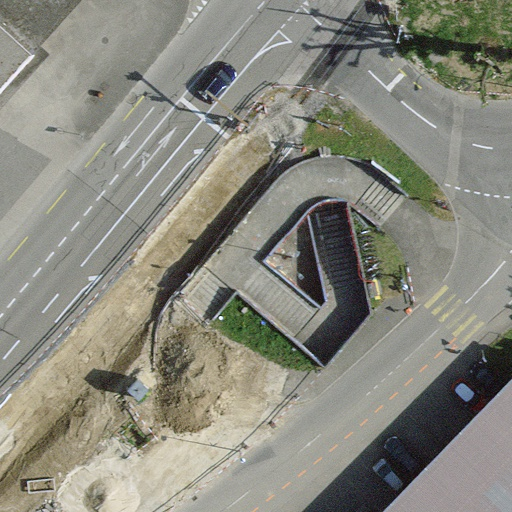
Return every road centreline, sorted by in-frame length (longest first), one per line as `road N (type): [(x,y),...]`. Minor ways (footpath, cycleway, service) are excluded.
road 1 (primary): [(289,0),(193,116),(0,321)]
road 2 (unclassified): [(511,251),(235,511)]
road 3 (residential): [(292,0),(403,109),(457,146),(511,149)]
